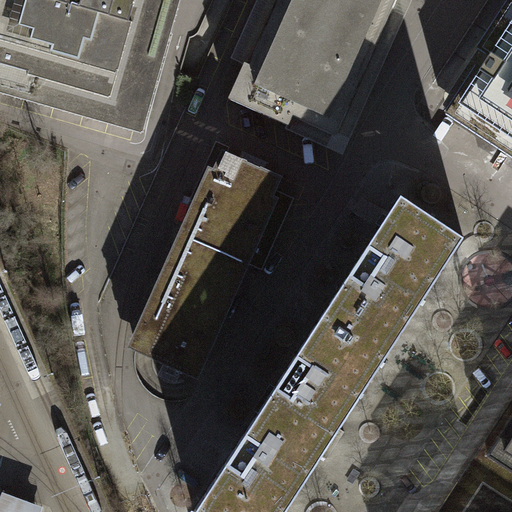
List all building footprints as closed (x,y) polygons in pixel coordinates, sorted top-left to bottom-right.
[(0,0),(0,95),(139,134),(177,0),(0,0)] [(289,115),(331,134),(391,0),(274,0),(245,65),(240,62),(240,64),(224,99),(270,119),(282,125),(284,126),(289,115)] [(252,0),(226,58),(240,64),(240,62),(245,65),(274,0),(252,0)] [(339,154),(407,0),(391,0),(331,134),(289,115),(284,126),(282,125),(281,128),(339,154)] [(511,0),(509,0),(485,36),(478,48),(489,56),(482,67),(477,64),(445,113),(511,156),(511,0)] [(243,161),(218,150),(210,169),(205,167),(124,346),(147,356),(194,378),(245,264),(259,270),(291,198),(272,190),(278,177),(261,169),(251,165),(243,161)] [(396,205),(312,331),(374,372),(463,238),(401,197),(396,205)] [(338,428),(374,372),(312,331),(194,510),(195,511),(282,511),(321,455),(327,459),(345,432),(338,428)] [(511,408),(482,454),(511,474),(511,408)] [(444,511),(511,511),(511,474),(482,454),(444,511)] [(33,511),(36,505),(3,492),(0,499),(0,511),(33,511)]
